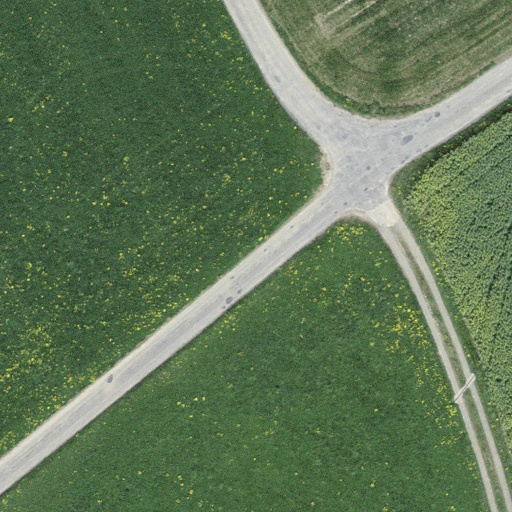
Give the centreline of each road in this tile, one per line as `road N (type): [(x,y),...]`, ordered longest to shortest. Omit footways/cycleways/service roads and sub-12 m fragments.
road 1 (track): [(360,163),(428,285),(498,511)]
road 2 (track): [(360,163),(334,126),(302,103),(239,0)]
